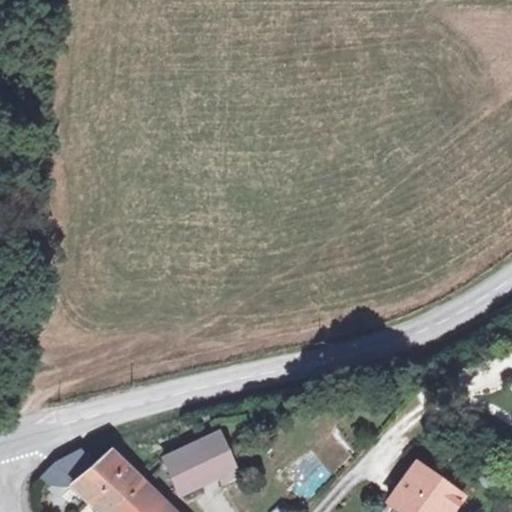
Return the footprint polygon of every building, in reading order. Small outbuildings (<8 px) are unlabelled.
[(167,458),(181,483),(185,492),(234,471),(218,441),(167,458)] [(102,511),(117,511),(142,485),(112,457),(98,473),(82,460),(60,466),(42,477),(61,497),(74,497),(82,492),(102,511)] [(386,502),(400,511),(455,511),(466,499),(415,466),(386,502)] [(152,511),(161,503),(142,485),(117,511),(152,511)] [(171,511),(161,503),(152,511),(171,511)]
